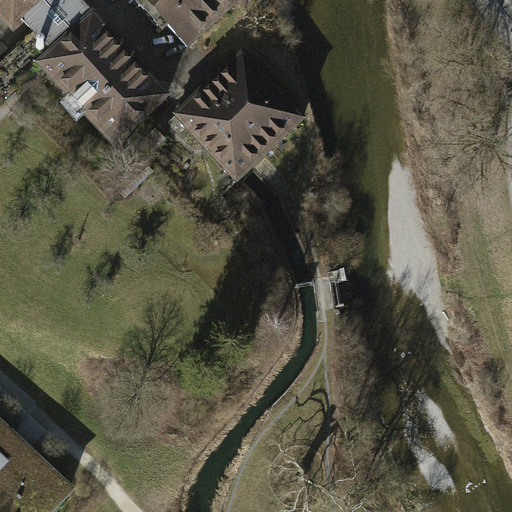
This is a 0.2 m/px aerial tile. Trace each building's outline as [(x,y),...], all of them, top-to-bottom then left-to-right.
[(0,0),(0,19),(4,24),(19,10),(30,0),(0,0)] [(90,13),(77,0),(30,0),(19,10),(52,47),(64,36),(90,13)] [(238,0),(144,0),(187,47),(238,0)] [(90,13),(64,36),(133,111),(158,88),(90,13)] [(108,134),(133,111),(64,36),(52,47),(39,59),(108,134)] [(241,54),(177,113),(238,178),(244,172),(302,119),(241,54)] [(0,477),(29,445),(0,418),(0,477)] [(0,511),(57,511),(78,490),(29,445),(0,477),(0,511)]
